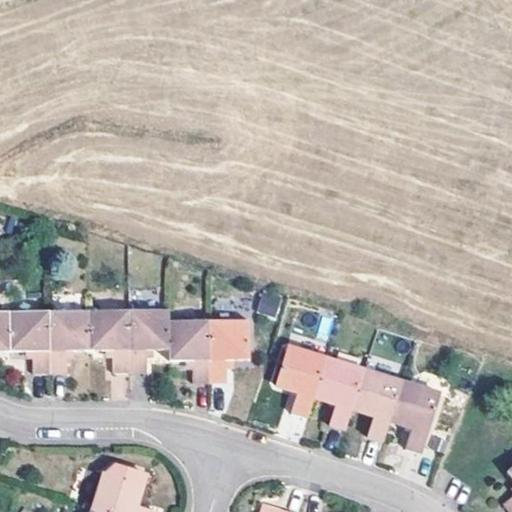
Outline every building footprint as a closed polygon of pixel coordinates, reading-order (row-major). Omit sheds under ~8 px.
[(287,295),(273,290),(267,308),(282,313),(287,295)] [(131,311),(132,372),(148,371),(149,351),(172,350),(172,322),(171,310),(131,311)] [(91,312),(92,351),(114,351),(115,372),(132,372),(131,311),(91,312)] [(51,313),(52,374),(70,373),(69,352),(92,351),(91,312),(51,313)] [(0,352),(12,352),(35,352),(35,374),(52,374),(51,313),(10,314),(0,314),(0,352)] [(172,350),(172,362),(196,362),(197,383),(213,383),(212,321),(172,322),(172,350)] [(212,321),(213,383),(230,383),(231,361),(251,360),(251,321),(212,321)] [(319,395),(331,357),(293,344),(280,382),(300,389),(294,409),(312,415),(319,395)] [(331,357),(319,395),(338,401),(332,421),(349,426),(356,407),(369,368),(331,357)] [(395,420),(407,381),(369,368),(356,407),(376,413),(370,433),(389,439),(395,420)] [(407,381),(395,420),(416,427),(411,445),(428,451),(446,393),(407,381)] [(107,475),(104,474),(93,511),(149,511),(135,507),(142,486),(139,485),(142,474),(115,466),(107,475)]
